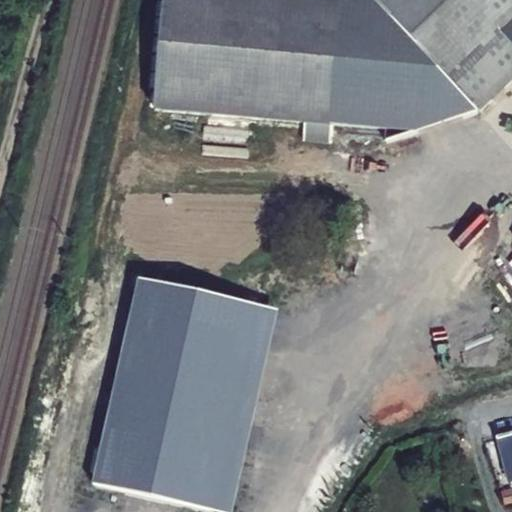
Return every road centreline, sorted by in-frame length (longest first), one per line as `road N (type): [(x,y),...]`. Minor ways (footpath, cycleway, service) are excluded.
road 1 (track): [(511,175),(481,176),(425,199),(293,511)]
road 2 (track): [(0,185),(48,0)]
